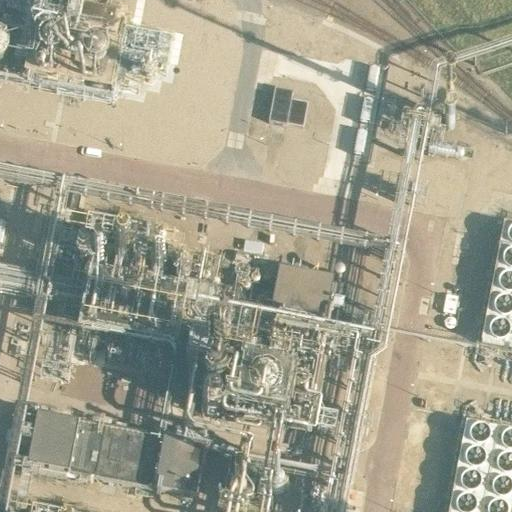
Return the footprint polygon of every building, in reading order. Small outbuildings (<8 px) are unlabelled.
[(40,0),(37,51),(41,61),(56,62),(31,72),(30,82),(42,77),(54,78),(53,92),(68,93),(62,80),(76,74),(84,75),(83,93),(92,93),(111,86),(113,54),(84,52),(85,37),(117,39),(119,14),(96,13),(91,0),(40,0)] [(268,126),(303,131),(308,107),(289,103),(290,95),(273,93),(268,126)] [(480,348),(511,354),(511,229),(503,228),(480,348)] [(326,332),(337,293),(283,278),(272,318),(326,332)] [(189,449),(37,420),(28,471),(179,500),(189,449)] [(449,511),(511,511),(511,435),(465,426),(449,511)]
